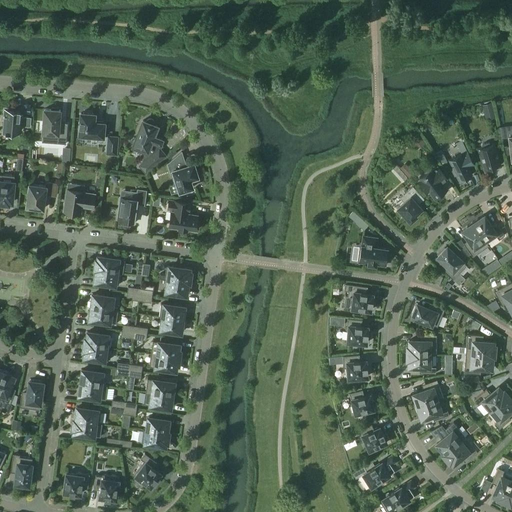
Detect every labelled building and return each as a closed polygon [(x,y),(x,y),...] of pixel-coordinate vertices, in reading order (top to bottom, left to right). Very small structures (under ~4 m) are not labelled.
[(491,103),(483,105),(486,117),(494,115),(491,103)] [(16,108),(7,108),(7,116),(4,116),(3,131),(6,131),(5,133),(8,133),(9,132),(18,132),(19,125),(30,126),(31,118),(21,117),(20,115),(20,110),(16,110),(16,108)] [(66,144),(67,126),(59,125),(60,110),(59,110),(59,109),(51,108),(51,109),(44,109),(42,133),(58,134),(57,143),(66,144)] [(81,113),(80,127),(79,137),(103,139),(105,123),(94,122),(95,114),(93,114),(93,113),(83,112),(83,113),(81,113)] [(147,151),(143,163),(140,165),(146,172),(165,155),(157,146),(158,143),(161,144),(163,139),(154,135),(157,126),(154,125),(155,124),(155,123),(155,122),(154,122),(154,121),(153,120),(152,119),(151,119),(150,119),(149,119),(148,119),(147,120),(146,121),(143,120),(136,138),(135,137),(134,137),(133,138),(132,138),(131,139),(131,140),(131,141),(131,142),(131,143),(132,143),(132,144),(133,144),(133,145),(147,151)] [(416,148),(424,142),(418,133),(410,138),(416,148)] [(116,154),(117,137),(109,136),(107,153),(116,154)] [(482,147),(478,148),(485,171),(493,169),(492,167),(500,165),(498,158),(499,158),(496,150),(494,144),(490,145),(489,142),(481,144),(482,147)] [(442,151),(436,154),(441,164),(447,161),(442,151)] [(186,166),(181,152),(168,164),(170,172),(173,171),(175,177),(172,177),(174,184),(177,183),(180,191),(193,187),(192,183),(198,181),(196,177),(198,177),(194,163),(186,166)] [(462,155),(461,153),(449,159),(453,167),(451,168),(454,176),(457,175),(460,181),(472,175),(468,167),(474,164),(468,152),(462,155)] [(398,164),(391,170),(402,183),(409,176),(398,164)] [(431,168),(419,177),(421,179),(419,180),(427,192),(429,191),(435,198),(447,189),(442,182),(446,178),(438,166),(433,170),(431,168)] [(2,174),(0,189),(0,203),(8,204),(8,202),(12,203),(14,176),(9,175),(8,181),(1,181),(2,174)] [(41,208),(44,209),(45,194),(56,195),(58,184),(46,182),(46,186),(29,184),(26,206),(33,207),(35,210),(39,210),(41,208)] [(95,195),(83,193),(84,185),(68,183),(65,203),(64,203),(63,210),(64,210),(64,211),(80,214),(81,206),(93,208),(95,195)] [(397,208),(410,222),(417,216),(415,214),(422,208),(418,204),(424,198),(413,186),(400,197),(404,202),(397,208)] [(135,223),(135,221),(136,214),(135,214),(136,204),(144,205),(146,191),(138,189),(136,199),(120,197),(117,219),(127,220),(126,222),(135,223)] [(189,214),(189,211),(190,203),(169,200),(168,209),(173,209),(173,211),(171,211),(169,226),(179,227),(178,229),(187,230),(187,229),(197,230),(198,221),(196,221),(197,215),(189,214)] [(358,215),(353,210),(348,215),(353,220),(358,215)] [(505,235),(497,224),(492,228),(484,216),(479,219),(478,218),(473,222),(489,246),(487,243),(498,236),(500,239),(505,235)] [(369,224),(362,219),(358,224),(364,229),(369,224)] [(489,246),(473,222),(467,225),(468,227),(463,230),(471,243),(466,246),(473,257),(489,246)] [(388,248),(376,247),(377,238),(363,236),(362,245),(361,245),(359,262),(385,265),(388,248)] [(447,247),(446,248),(445,246),(438,254),(439,256),(438,256),(448,266),(444,271),(453,279),(467,265),(447,247)] [(96,259),(95,269),(123,273),(125,260),(98,256),(98,259),(96,259)] [(150,263),(144,263),(142,275),(148,276),(150,263)] [(491,271),(487,264),(481,269),(486,274),(491,271)] [(190,269),(166,266),(165,274),(160,274),(159,277),(190,282),(191,272),(190,272),(190,269)] [(123,273),(95,269),(96,270),(94,282),(118,285),(120,273),(123,273)] [(435,281),(435,282),(439,284),(443,277),(438,274),(435,281)] [(190,283),(190,282),(159,277),(159,278),(167,279),(166,292),(186,295),(188,282),(190,283)] [(511,283),(511,282),(494,291),(500,302),(506,300),(511,311),(511,283)] [(367,293),(368,286),(345,283),(344,290),(348,291),(347,295),(345,295),(344,307),(371,311),(371,305),(372,305),(373,300),(372,300),(373,294),(367,293)] [(139,301),(140,294),(127,293),(126,299),(139,301)] [(90,300),(89,307),(118,311),(118,310),(112,309),(114,297),(93,294),(92,300),(90,300)] [(151,303),(152,296),(140,294),(139,301),(151,303)] [(161,303),(159,316),(184,320),(185,313),(184,313),(185,307),(161,303)] [(445,308),(433,303),(431,309),(417,304),(417,305),(415,304),(411,314),(413,315),(412,316),(437,327),(445,308)] [(116,324),(118,311),(89,307),(89,313),(90,314),(89,320),(116,324)] [(453,309),(451,316),(457,318),(460,312),(453,309)] [(184,326),(184,320),(159,316),(159,317),(162,317),(160,330),(181,333),(182,326),(184,326)] [(478,329),(481,324),(470,317),(467,322),(478,329)] [(368,337),(368,332),(367,332),(368,326),(362,326),(362,319),(347,318),(346,330),(348,330),(347,342),(366,343),(367,337),(368,337)] [(148,328),(135,326),(134,332),(147,334),(148,328)] [(85,338),(84,344),(110,348),(111,335),(87,332),(87,338),(85,338)] [(436,334),(424,334),(423,340),(409,340),(409,347),(407,347),(407,353),(436,354),(436,334)] [(493,346),(494,342),(479,341),(480,335),(467,334),(466,353),(494,355),(495,346),(493,346)] [(179,351),(180,344),(153,341),(151,354),(179,358),(180,351),(179,351)] [(108,361),(110,348),(84,344),(83,351),(85,351),(84,357),(108,361)] [(436,354),(407,353),(407,360),(409,360),(409,366),(423,367),(423,373),(436,373),(436,367),(433,366),(433,354),(436,354)] [(494,356),(494,355),(466,353),(464,372),(477,373),(477,367),(492,368),(493,356),(494,356)] [(178,364),(179,358),(151,354),(149,367),(176,370),(177,364),(178,364)] [(366,366),(366,364),(366,360),(360,360),(359,354),(343,355),(343,367),(345,367),(346,378),(367,377),(367,371),(368,371),(367,366),(366,366)] [(143,365),(130,364),(129,370),(142,372),(143,365)] [(80,375),(79,382),(107,386),(104,385),(106,373),(82,369),(81,376),(80,375)] [(9,373),(2,370),(0,375),(0,400),(4,402),(0,410),(9,413),(12,404),(10,404),(15,392),(9,390),(14,377),(8,374),(9,373)] [(147,378),(145,391),(174,395),(175,389),(173,388),(174,382),(147,378)] [(39,409),(43,383),(42,383),(42,381),(40,381),(31,379),(31,381),(29,381),(28,395),(21,394),(20,407),(39,409)] [(437,379),(425,383),(427,389),(413,394),(415,400),(414,400),(416,407),(443,398),(437,379)] [(106,399),(107,386),(79,382),(78,389),(80,389),(79,395),(106,399)] [(489,412),(508,396),(504,391),(503,392),(499,387),(488,396),(484,391),(474,399),(478,404),(480,402),(489,412)] [(375,407),(373,400),(371,400),(370,394),(364,396),(362,389),(349,393),(351,399),(352,399),(355,413),(374,409),(373,407),(375,407)] [(173,402),(174,395),(145,391),(144,404),(171,408),(172,402),(173,402)] [(504,416),(507,414),(511,409),(511,402),(511,401),(511,400),(508,396),(489,412),(497,422),(494,424),(498,429),(508,421),(504,416)] [(443,398),(416,407),(418,413),(420,413),(422,419),(435,414),(437,420),(449,416),(447,410),(441,412),(437,400),(443,398)] [(137,403),(125,401),(124,408),(136,409),(137,403)] [(74,419),(74,420),(102,424),(102,423),(99,423),(101,410),(77,407),(75,419),(74,419)] [(143,429),(143,430),(169,433),(169,432),(167,432),(169,420),(148,417),(147,430),(143,429)] [(100,437),(102,424),(74,420),(72,430),(74,430),(73,433),(100,437)] [(463,439),(455,429),(458,427),(453,422),(443,430),(447,435),(436,444),(444,454),(443,455),(466,437),(465,437),(463,439)] [(386,442),(384,437),(385,437),(383,432),(382,432),(380,427),(374,429),(371,423),(358,429),(367,451),(386,442)] [(167,443),(169,433),(143,430),(142,443),(165,446),(166,443),(167,443)] [(119,445),(119,439),(107,437),(106,444),(119,445)] [(478,452),(466,437),(443,455),(449,463),(451,462),(453,464),(464,455),(468,460),(478,452)] [(132,441),(119,439),(119,445),(131,447),(132,441)] [(104,445),(97,444),(96,452),(101,453),(104,451),(104,445)] [(154,482),(155,482),(158,478),(157,478),(161,473),(156,469),(155,469),(159,463),(145,453),(140,459),(143,461),(134,474),(137,477),(134,480),(142,486),(145,482),(151,487),(154,482)] [(29,485),(32,458),(20,457),(20,455),(13,454),(11,468),(17,469),(15,483),(17,483),(16,485),(27,487),(27,485),(29,485)] [(397,461),(393,455),(363,474),(371,486),(383,479),(390,475),(389,474),(395,471),(391,464),(397,461)] [(504,502),(511,484),(511,477),(503,473),(504,470),(498,468),(493,479),(499,482),(493,495),(499,498),(498,499),(504,502)] [(69,493),(69,494),(75,494),(75,493),(81,494),(81,488),(82,488),(82,487),(88,488),(90,474),(77,473),(77,475),(66,473),(64,492),(69,493)] [(105,498),(105,499),(110,499),(110,498),(116,499),(119,476),(102,474),(102,476),(96,475),(94,489),(100,490),(100,491),(99,497),(105,498)] [(485,478),(481,489),(490,493),(494,482),(485,478)] [(410,489),(414,486),(411,480),(395,491),(394,490),(389,493),(389,494),(379,500),(386,511),(389,511),(397,507),(398,508),(404,505),(403,503),(409,499),(414,495),(410,489)]
